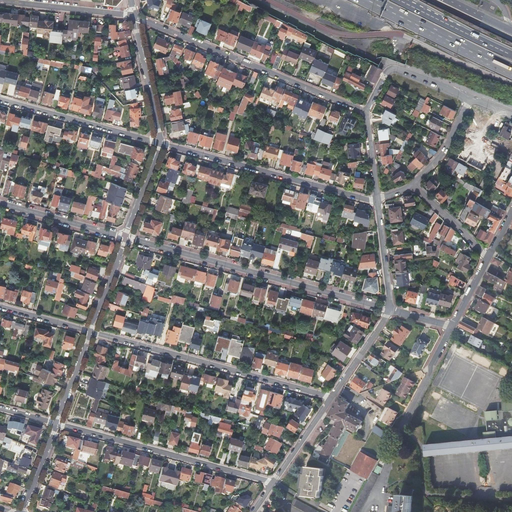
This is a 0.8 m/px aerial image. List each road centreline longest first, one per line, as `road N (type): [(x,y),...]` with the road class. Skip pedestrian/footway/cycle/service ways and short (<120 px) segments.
road 1 (unclassified): [(125,237),(389,310)]
road 2 (unclassified): [(91,331),(331,396)]
road 3 (unclassified): [(135,18),(364,111)]
road 4 (unclassified): [(56,423),(273,482)]
road 5 (unclassified): [(161,143),(376,199)]
road 6 (unclassified): [(0,100),(161,143)]
road 7 (motorway): [(376,0),(511,67)]
road 8 (unclassified): [(0,1),(135,18)]
road 9 (unclassified): [(364,111),(392,68),(471,97)]
road 10 (unclassified): [(0,203),(125,237)]
road 11 (unclassified): [(161,143),(135,18)]
road 12 (motorway): [(511,55),(399,0)]
